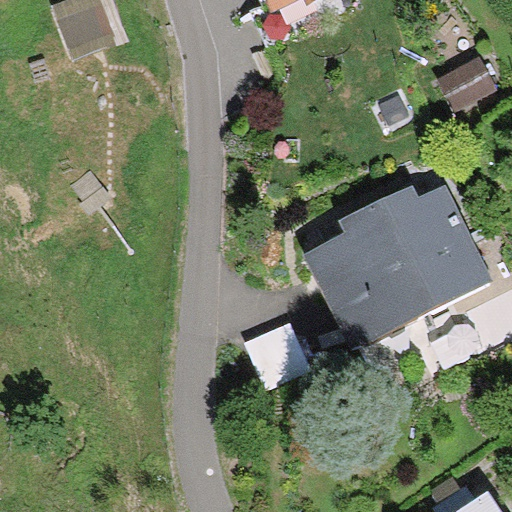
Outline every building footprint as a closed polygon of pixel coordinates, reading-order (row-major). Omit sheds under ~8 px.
[(111,0),(73,0),(53,8),(73,61),(127,41),(111,0)] [(313,0),(263,0),(269,13),(298,0),(304,0),(306,4),(313,0)] [(346,239),(305,259),(350,350),(490,282),(446,190),(418,204),(412,192),(340,226),(346,239)] [(302,332),(254,347),(268,394),(316,379),(302,332)] [(496,511),(487,499),(468,511),(496,511)]
